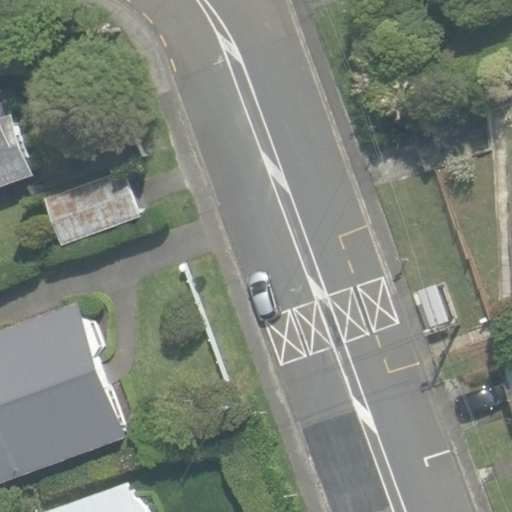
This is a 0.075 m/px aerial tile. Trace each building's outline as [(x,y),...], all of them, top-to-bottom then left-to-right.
[(0,188),(34,177),(0,79),(0,188)] [(418,134),(429,169),(489,150),(487,113),(418,134)] [(55,198),(71,244),(148,216),(131,170),(55,198)] [(0,484),(1,487),(137,437),(88,302),(0,333),(0,484)] [(511,349),(497,355),(511,396),(511,349)] [(48,511),(155,511),(155,509),(154,504),(151,501),(147,497),(140,480),(48,511)]
